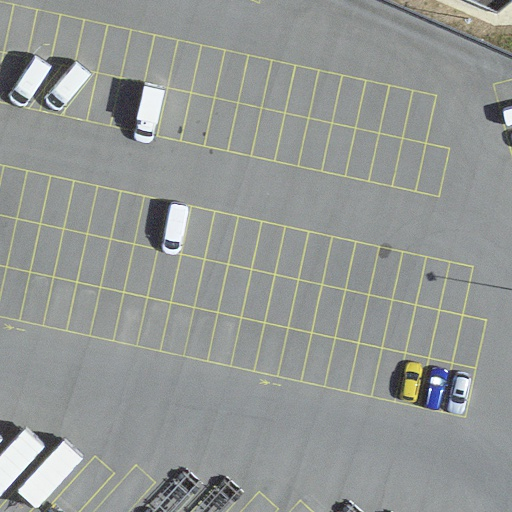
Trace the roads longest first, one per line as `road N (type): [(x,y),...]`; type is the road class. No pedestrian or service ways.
road 1 (unknown): [(0,376),(422,456)]
road 2 (unknown): [(0,144),(384,229)]
road 3 (unknown): [(384,229),(369,143),(347,79),(329,60),(134,0)]
road 4 (unknown): [(422,456),(384,229)]
